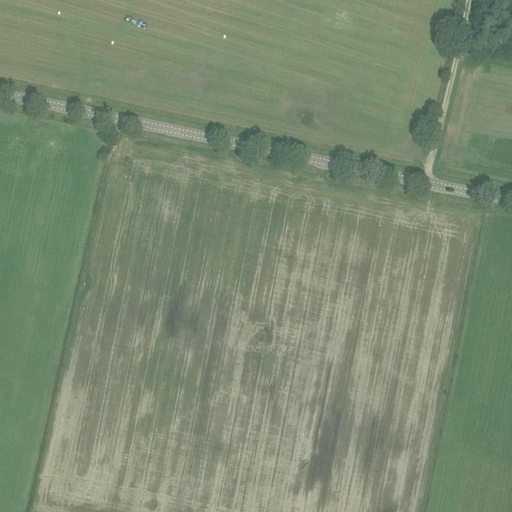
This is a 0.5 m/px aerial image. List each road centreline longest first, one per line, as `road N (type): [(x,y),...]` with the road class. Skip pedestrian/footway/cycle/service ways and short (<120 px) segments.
road 1 (tertiary): [(511,198),(0,95)]
road 2 (track): [(467,0),(422,179)]
